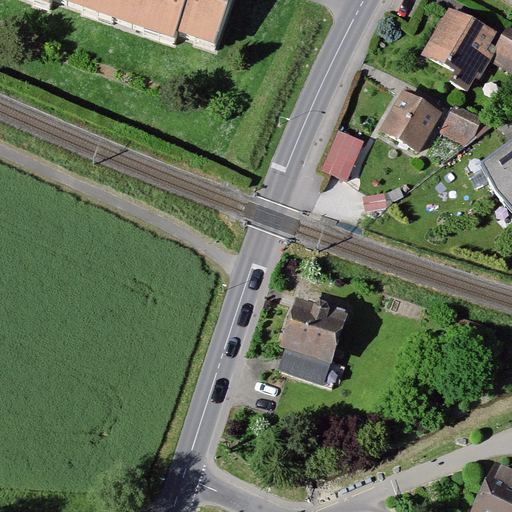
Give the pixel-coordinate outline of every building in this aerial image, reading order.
[(19,0),(47,10),(49,4),(172,49),(175,41),(216,56),(236,0),(19,0)] [(490,39),(448,18),(427,59),(453,73),(448,85),(467,95),(474,81),(477,83),(490,58),(483,55),(490,39)] [(497,49),(493,56),(511,67),(511,36),(505,48),(497,49)] [(411,106),(398,99),(378,136),(416,157),(439,115),(414,102),(411,106)] [(453,108),(446,121),(474,134),(480,121),(453,108)] [(323,172),(348,184),(365,146),(340,135),(323,172)] [(511,149),(486,169),(497,192),(511,209),(511,149)] [(387,196),(364,200),(366,213),(389,209),(387,196)] [(311,322),(299,318),(283,369),(339,386),(344,370),(330,365),(345,318),(315,309),(311,322)] [(511,511),(511,480),(499,474),(482,511),(511,511)]
